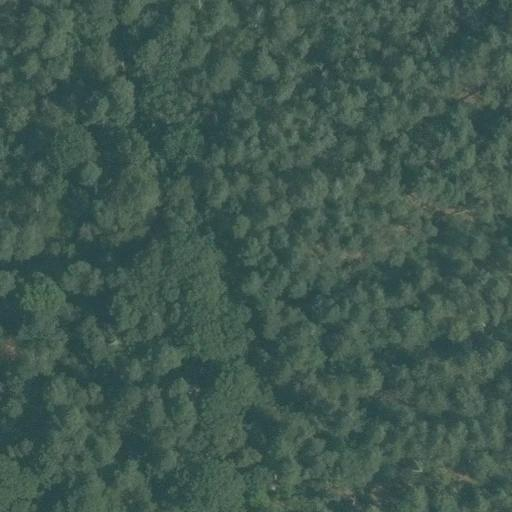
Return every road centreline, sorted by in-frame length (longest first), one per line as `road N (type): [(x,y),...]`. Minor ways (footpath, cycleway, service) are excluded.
road 1 (track): [(215,511),(204,430),(107,0)]
road 2 (track): [(511,470),(270,511)]
